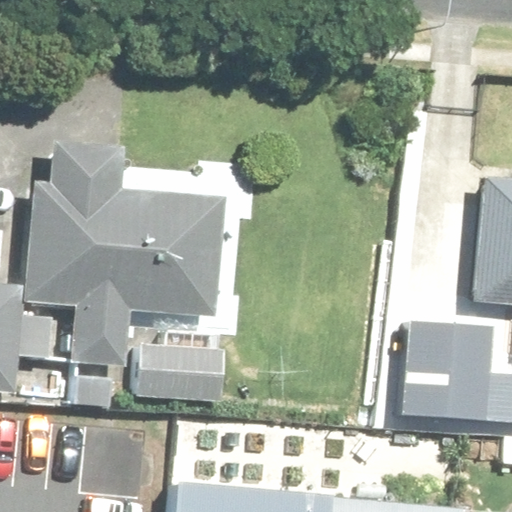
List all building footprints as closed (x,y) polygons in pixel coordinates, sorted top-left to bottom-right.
[(27,307),(73,311),(68,360),(127,366),(132,315),(209,321),(219,186),(121,179),(125,137),(51,130),(48,173),(30,172),(22,279),(0,276),(0,394),(17,397),(27,307)] [(511,324),(511,167),(486,166),(476,322),(511,324)] [(230,347),(142,339),(136,404),(224,412),(230,347)] [(481,425),(487,352),(399,344),(392,417),(481,425)] [(488,511),(489,504),(170,482),(168,511),(488,511)]
